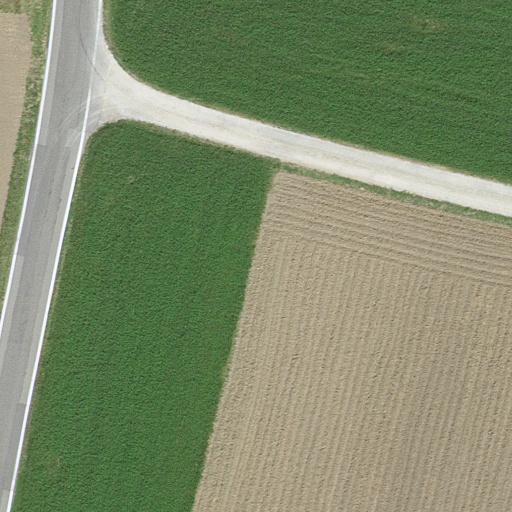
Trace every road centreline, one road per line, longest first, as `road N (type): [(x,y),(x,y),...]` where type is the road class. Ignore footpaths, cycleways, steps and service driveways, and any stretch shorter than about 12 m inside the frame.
road 1 (tertiary): [(0,460),(77,0)]
road 2 (track): [(67,82),(511,194)]
